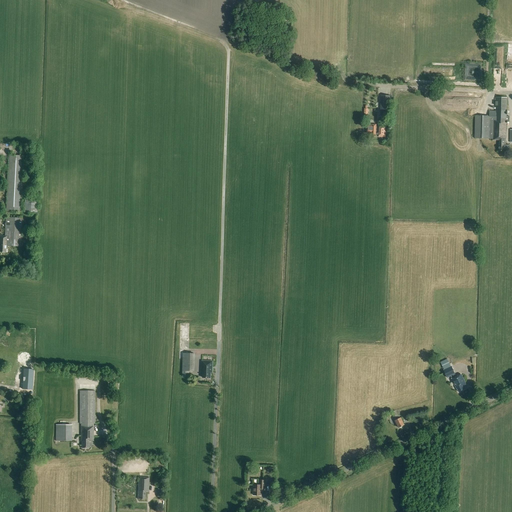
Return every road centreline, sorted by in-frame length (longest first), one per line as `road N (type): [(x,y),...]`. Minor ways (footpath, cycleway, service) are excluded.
road 1 (unclassified): [(259,511),(511,388)]
road 2 (track): [(228,45),(113,0)]
